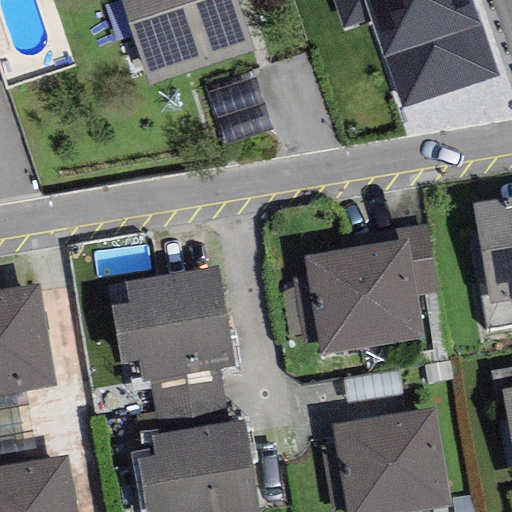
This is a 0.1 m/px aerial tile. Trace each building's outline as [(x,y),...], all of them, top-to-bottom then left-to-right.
[(120,0),(149,85),(253,51),(236,0),(120,0)] [(333,0),(343,29),(370,19),(401,109),(498,76),(472,0),(333,0)] [(511,198),(473,205),(488,304),(511,300),(511,198)] [(406,240),(415,296),(437,293),(427,225),(395,230),(397,242),(406,240)] [(397,242),(304,258),(321,356),(423,339),(415,296),(406,240),(397,242)] [(218,269),(126,284),(128,301),(109,304),(120,366),(137,363),(141,384),(151,381),(218,370),(235,367),(218,269)] [(38,284),(0,290),(0,395),(54,387),(38,284)] [(227,425),(218,370),(151,381),(160,436),(227,425)] [(511,389),(500,391),(511,458),(511,389)] [(437,410),(330,428),(345,511),(422,511),(451,508),(437,410)] [(160,436),(150,437),(153,454),(134,457),(143,511),(258,511),(243,422),(227,425),(160,436)] [(75,511),(67,456),(0,466),(0,511),(75,511)]
